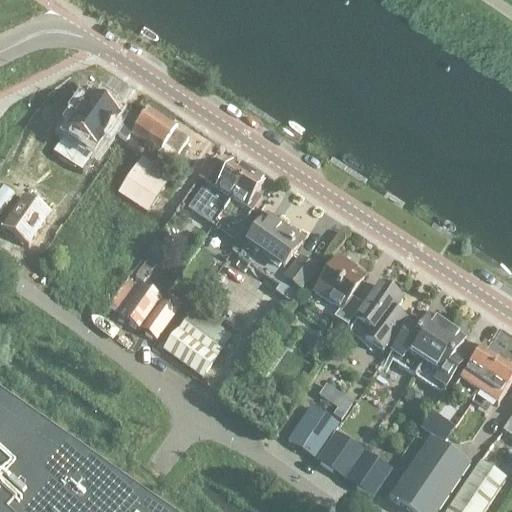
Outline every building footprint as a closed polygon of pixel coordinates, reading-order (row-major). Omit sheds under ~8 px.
[(124,99),(104,85),(90,104),(111,119),(124,99)] [(85,108),(57,158),(84,174),(104,139),(92,132),(96,126),(88,122),(93,112),(85,108)] [(175,158),(176,159),(189,140),(175,131),(177,128),(149,109),(140,123),(132,117),(118,137),(127,143),(133,135),(161,154),(158,158),(170,166),(175,158)] [(147,214),(171,176),(146,159),(121,196),(147,214)] [(231,201),(249,174),(233,164),(226,175),(217,170),(207,185),(191,210),(193,211),(214,225),(231,201)] [(246,211),(264,184),(249,174),(231,201),(214,225),(236,239),(252,215),(246,211)] [(0,187),(0,215),(16,195),(3,184),(0,187)] [(28,249),(50,216),(23,199),(1,231),(28,249)] [(291,307),(316,271),(294,256),(304,242),(267,218),(259,230),(253,225),(234,253),(240,257),(238,261),(279,289),(275,295),(291,307)] [(150,259),(136,276),(143,281),(157,264),(150,259)] [(351,300),(364,280),(353,273),(355,271),(342,262),(341,264),(338,262),(315,295),(309,305),(347,331),(363,308),(351,300)] [(383,355),(403,325),(396,320),(395,314),(403,302),(380,287),(349,332),(383,355)] [(141,289),(120,318),(140,333),(161,303),(141,289)] [(156,344),(177,314),(162,304),(141,333),(156,344)] [(411,327),(391,357),(403,365),(408,357),(423,367),(446,331),(429,320),(420,333),(411,327)] [(446,331),(423,367),(439,378),(433,386),(444,393),(464,363),(455,357),(464,343),(446,331)] [(178,332),(163,352),(203,380),(217,360),(178,332)] [(479,395),(503,359),(485,346),(461,382),(453,393),(472,405),(479,395)] [(511,364),(503,359),(479,395),(498,407),(511,385),(511,364)] [(340,406),(335,417),(345,422),(355,399),(326,386),(321,398),(340,406)] [(317,408),(332,418),(338,409),(323,399),(317,408)] [(159,511),(0,400),(0,511),(159,511)] [(316,461),(338,428),(311,410),(289,444),(290,444),(291,443),(303,451),(302,452),(316,461)] [(429,416),(425,433),(452,440),(456,423),(429,416)] [(511,418),(503,433),(511,438),(511,418)] [(335,437),(317,464),(335,476),(353,449),(335,437)] [(405,511),(440,511),(470,468),(430,441),(390,501),(405,511)] [(485,511),(505,482),(500,479),(511,460),(511,458),(493,445),(479,465),(448,511),(485,511)] [(372,501),(391,474),(371,461),(353,488),(372,501)]
